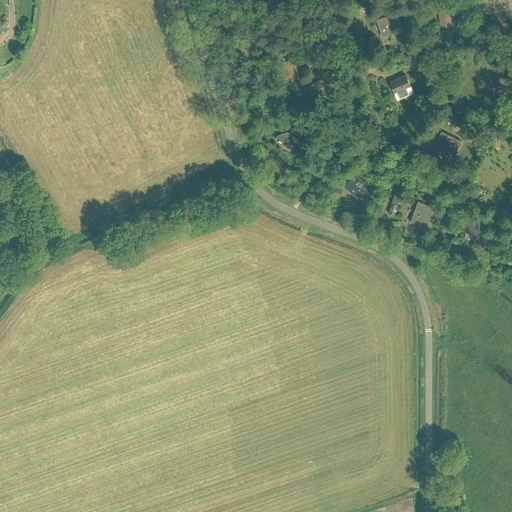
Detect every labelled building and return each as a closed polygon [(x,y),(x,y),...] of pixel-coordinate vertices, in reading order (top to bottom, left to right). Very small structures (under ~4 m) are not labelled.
[(441,27),(451,26),(450,15),(453,14),(452,3),(440,4),(441,16),(440,16),(441,27)] [(398,12),(376,19),(381,33),(382,37),(392,34),(390,29),(402,25),(398,12)] [(244,59),(254,49),(242,35),(231,45),(244,59)] [(375,68),(386,63),(384,58),(373,63),(375,68)] [(327,69),(314,84),(319,88),(318,90),(326,97),(334,89),(331,86),(337,79),(327,69)] [(432,71),(429,77),(439,83),(442,77),(432,71)] [(511,73),(496,73),(496,91),(511,91),(511,73)] [(406,74),(389,81),(397,100),(414,93),(406,74)] [(499,123),(502,117),(491,111),(488,117),(499,123)] [(494,130),(488,132),(490,139),(496,137),(494,130)] [(457,151),(462,141),(443,131),(438,141),(457,151)] [(279,141),(281,142),(295,151),(301,142),(286,132),(278,136),(279,141)] [(354,173),(343,186),(358,199),(370,186),(371,184),(366,179),(364,181),(354,173)] [(424,222),(425,221),(427,222),(433,207),(419,201),(416,207),(411,221),(415,223),(417,219),(424,222)] [(395,215),(398,205),(393,202),(389,213),(395,215)] [(474,245),(481,248),(482,249),(490,229),(465,220),(465,221),(461,230),(477,236),(474,245)]
